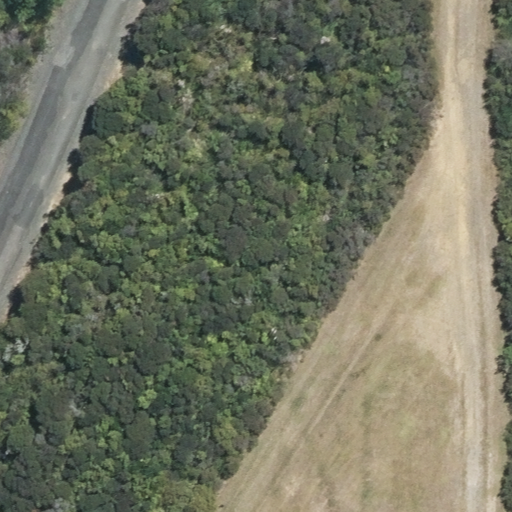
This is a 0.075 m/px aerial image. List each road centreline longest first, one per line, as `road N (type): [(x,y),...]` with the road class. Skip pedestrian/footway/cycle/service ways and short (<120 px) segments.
road 1 (track): [(499,511),(467,140),(473,0)]
road 2 (track): [(250,511),(389,293),(467,140)]
